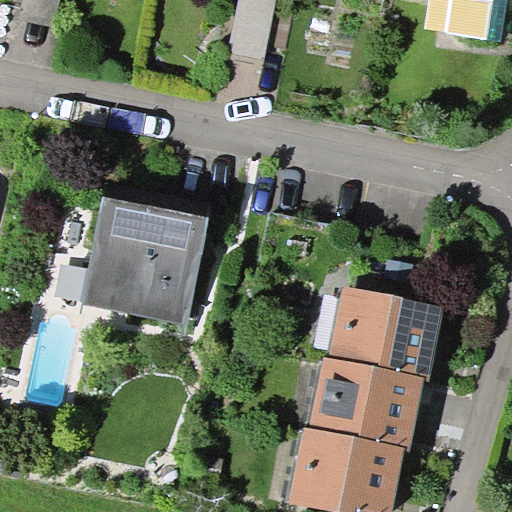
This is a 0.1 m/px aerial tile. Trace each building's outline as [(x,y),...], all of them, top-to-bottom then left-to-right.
[(64,0),(16,0),(13,13),(57,26),(64,0)] [(279,0),(238,0),(229,54),(269,61),(279,0)] [(99,192),(76,315),(182,335),(205,212),(99,192)] [(446,316),(341,299),(329,369),(425,385),(435,386),(446,316)] [(329,369),(317,367),(305,441),(397,456),(413,459),(425,385),(329,369)] [(294,439),(282,509),(299,511),(387,511),(397,456),(305,441),(294,439)]
